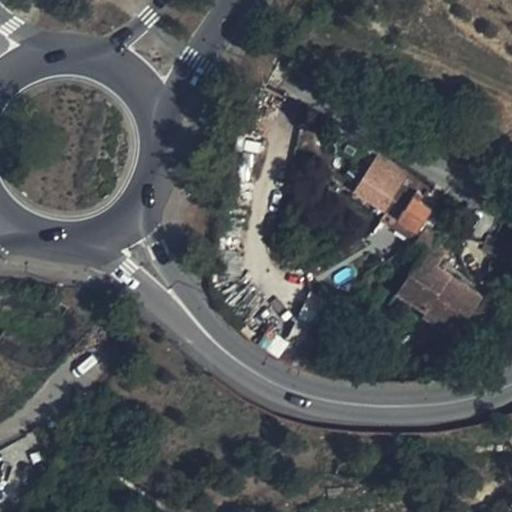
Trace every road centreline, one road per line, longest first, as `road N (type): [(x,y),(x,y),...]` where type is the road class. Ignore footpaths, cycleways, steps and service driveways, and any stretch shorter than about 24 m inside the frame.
road 1 (tertiary): [(198,324),(251,370),(308,400),(440,409),(511,380)]
road 2 (residential): [(511,220),(483,207),(462,174),(280,77)]
road 3 (primary): [(157,125),(235,0)]
road 4 (tertiary): [(79,239),(198,324)]
road 5 (tertiary): [(198,324),(158,249),(145,196)]
road 6 (unclassified): [(0,430),(60,402),(99,347)]
